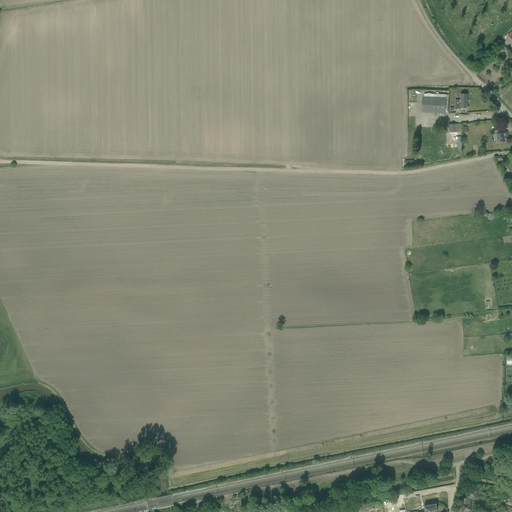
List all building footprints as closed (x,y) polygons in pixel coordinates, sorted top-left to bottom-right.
[(460,100),(455,100),(455,109),(460,109),(461,108),(467,108),(467,100),(467,94),(461,94),(460,100)] [(445,113),(446,97),(422,97),(422,113),(445,113)] [(494,134),(495,134),(496,143),(498,142),(508,141),(507,132),(500,133),(500,130),(493,131),(494,134)] [(463,511),(470,511),(470,498),(477,498),(477,488),(467,488),(467,497),(462,497),(463,511)] [(435,511),(435,510),(437,510),(436,503),(424,505),(425,511),(424,511),(418,511),(410,511),(435,511)]
